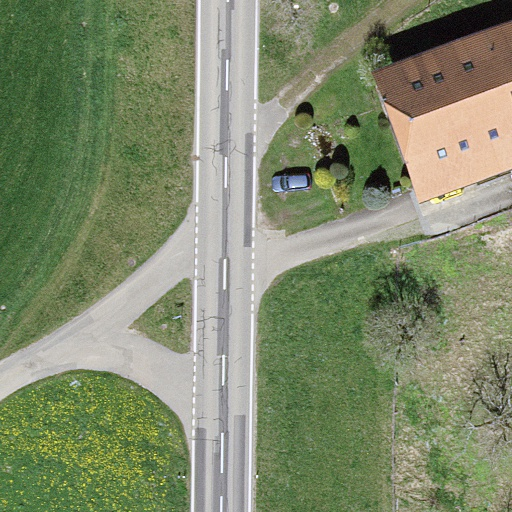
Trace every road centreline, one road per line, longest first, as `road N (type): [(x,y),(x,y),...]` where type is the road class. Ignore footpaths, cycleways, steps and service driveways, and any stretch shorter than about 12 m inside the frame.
road 1 (secondary): [(229,0),(224,425)]
road 2 (residential): [(88,341),(168,374),(224,425)]
